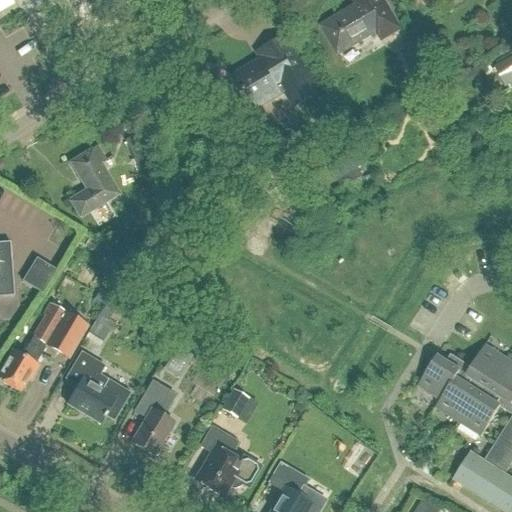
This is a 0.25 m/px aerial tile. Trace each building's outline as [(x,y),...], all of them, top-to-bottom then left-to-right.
[(400,31),(381,0),(351,0),(357,10),(349,15),(347,13),(321,28),(338,56),(375,35),(380,43),(400,31)] [(511,32),(511,31),(506,29),(502,32),(501,37),(503,41),(508,42),(511,39),(511,32)] [(293,106),(318,92),(286,38),(261,54),(265,62),(233,82),(239,92),(241,96),(237,98),(247,115),(284,92),(293,106)] [(448,52),(443,38),(427,44),(433,58),(448,52)] [(511,59),(496,68),(506,86),(511,83),(511,59)] [(420,61),(407,69),(416,84),(429,76),(420,61)] [(125,142),(135,164),(148,158),(138,135),(125,142)] [(321,158),(335,182),(362,166),(348,142),(321,158)] [(69,203),(79,220),(118,197),(99,166),(104,163),(96,149),(69,165),(86,193),(69,203)] [(0,298),(13,297),(9,243),(0,243),(0,298)] [(52,272),(35,261),(22,283),(39,293),(52,272)] [(106,286),(101,296),(106,298),(111,288),(106,286)] [(79,324),(71,319),(48,305),(42,316),(47,319),(23,360),(13,354),(0,376),(0,384),(18,395),(26,382),(30,384),(39,369),(34,367),(46,347),(68,361),(87,329),(79,324)] [(103,308),(86,335),(102,344),(108,334),(109,336),(116,325),(107,320),(111,313),(103,308)] [(180,342),(171,356),(186,366),(195,352),(180,342)] [(490,388),(506,362),(483,347),(470,369),(467,373),(490,388)] [(113,422),(129,396),(99,377),(105,367),(80,353),(64,380),(76,388),(65,405),(99,426),(105,417),(113,422)] [(467,373),(470,369),(449,356),(445,363),(459,372),(455,379),(478,393),(500,408),(511,415),(511,420),(485,462),(476,457),(475,458),(471,455),(454,482),(501,511),(511,511),(511,481),(504,477),(511,464),(511,402),(490,388),(467,373)] [(459,372),(445,363),(436,358),(417,388),(440,403),(455,379),(459,372)] [(511,365),(506,362),(490,388),(511,402),(511,365)] [(458,424),(478,393),(455,379),(440,403),(435,409),(458,424)] [(131,444),(153,457),(173,426),(161,419),(175,396),(152,382),(133,413),(145,420),(131,444)] [(233,391),(221,412),(236,420),(247,399),(233,391)] [(478,393),(458,424),(481,438),(500,408),(478,393)] [(222,500),(229,489),(231,488),(233,488),(234,488),(236,487),(238,486),(239,485),(240,484),(247,488),(259,468),(246,461),(242,466),(230,459),(238,446),(212,430),(200,449),(212,456),(196,484),(222,500)] [(271,511),(308,511),(311,507),(298,499),(303,491),(286,481),(291,473),(279,466),(267,486),(282,494),(271,511)] [(440,511),(423,501),(416,511),(440,511)]
